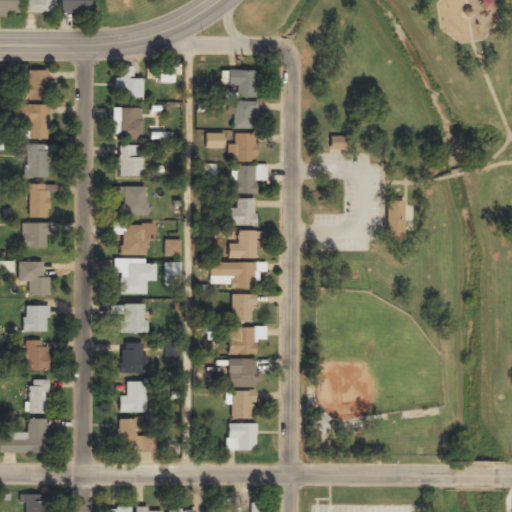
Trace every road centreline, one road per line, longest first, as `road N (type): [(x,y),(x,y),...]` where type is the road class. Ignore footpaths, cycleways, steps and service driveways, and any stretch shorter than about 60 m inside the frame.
road 1 (residential): [(291,511),(294,58),(281,43),(190,43),(172,30)]
road 2 (residential): [(84,511),(85,43)]
road 3 (residential): [(454,475),(0,473)]
road 4 (secondary): [(220,0),(150,36),(0,43)]
